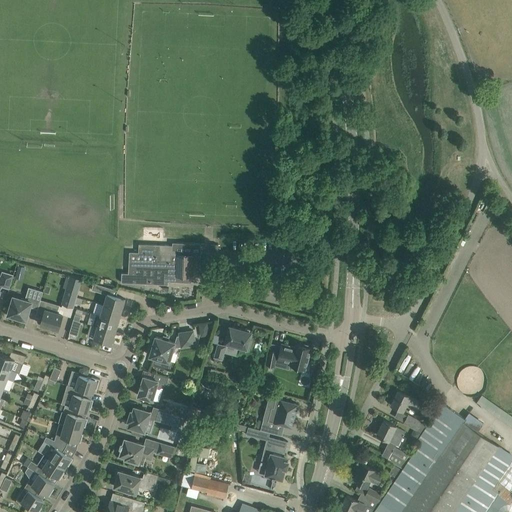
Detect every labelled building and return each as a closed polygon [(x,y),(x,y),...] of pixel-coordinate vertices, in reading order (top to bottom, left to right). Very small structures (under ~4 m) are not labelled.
[(122,273),(121,282),(168,284),(168,281),(200,282),(200,255),(175,254),(175,250),(172,250),(173,245),(139,244),(138,252),(129,252),(128,273),(122,273)] [(0,291),(1,290),(0,289),(1,286),(9,288),(9,289),(14,274),(13,274),(13,275),(2,272),(1,275),(0,275),(0,291)] [(93,283),(91,290),(104,293),(106,287),(93,283)] [(9,315),(9,316),(16,318),(16,317),(26,320),(30,307),(38,309),(43,291),(31,287),(29,293),(27,292),(25,299),(13,296),(8,314),(9,315)] [(75,302),(77,297),(79,291),(67,287),(62,303),(74,307),(75,302)] [(107,293),(104,305),(122,310),(125,299),(107,293)] [(63,314),(65,307),(59,305),(57,312),(45,309),(41,324),(43,325),(42,326),(43,327),(47,328),(48,328),(48,326),(52,328),(53,327),(56,328),(56,329),(58,329),(63,314)] [(104,305),(101,316),(119,321),(122,310),(104,305)] [(93,325),(97,326),(115,332),(119,321),(101,316),(96,314),(93,325)] [(81,322),(79,321),(73,319),(69,333),(77,335),(81,322)] [(207,324),(199,325),(200,336),(209,334),(207,324)] [(115,332),(97,326),(94,338),(112,343),(115,332)] [(226,342),(239,345),(238,347),(248,350),(251,340),(249,339),(251,332),(250,331),(250,329),(245,328),(245,330),(230,326),(226,342)] [(195,344),(193,330),(179,333),(180,335),(177,336),(175,342),(168,340),(169,337),(168,337),(167,339),(164,338),(164,336),(163,338),(156,336),(153,344),(153,345),(151,345),(149,351),(151,353),(150,356),(169,361),(172,351),(175,352),(176,347),(195,344)] [(270,349),(266,364),(274,366),(276,358),(290,362),(289,364),(305,369),(311,347),(309,347),(309,345),(304,344),(302,345),(296,343),(295,347),(282,344),(279,351),(270,349)] [(215,357),(222,359),(225,346),(218,344),(215,357)] [(0,364),(11,369),(20,372),(26,355),(11,351),(9,357),(0,352),(0,364)] [(0,375),(7,378),(11,369),(0,364),(0,375)] [(55,366),(50,376),(49,378),(56,381),(61,369),(55,366)] [(77,380),(75,387),(83,390),(93,393),(95,388),(97,389),(100,379),(92,376),(91,378),(86,377),(81,375),(75,373),(73,379),(77,380)] [(138,395),(153,400),(157,388),(159,388),(161,387),(162,382),(166,383),(168,377),(155,373),(153,379),(144,376),(142,383),(141,382),(139,388),(140,388),(138,395)] [(47,383),(42,382),(39,389),(44,391),(47,383)] [(72,398),(70,406),(78,408),(78,409),(88,412),(89,407),(91,408),(94,399),(82,396),(83,390),(75,387),(71,385),(67,396),(72,398)] [(403,411),(405,406),(417,411),(421,402),(398,390),(391,405),(403,411)] [(36,401),(39,394),(34,392),(31,399),(36,401)] [(511,415),(482,395),(477,402),(511,426),(511,415)] [(292,427),(298,404),(276,398),(274,408),(272,407),(268,421),(292,427)] [(511,511),(511,455),(498,446),(499,445),(464,421),(466,419),(442,403),(419,438),(422,440),(373,511),(511,511)] [(88,418),(76,415),(78,409),(78,408),(70,406),(65,404),(63,411),(62,411),(58,422),(60,423),(82,429),(83,426),(85,427),(88,418)] [(181,404),(176,407),(180,413),(185,409),(181,404)] [(131,411),(128,421),(130,421),(129,426),(132,427),(138,429),(144,430),(144,431),(149,417),(164,422),(166,417),(168,410),(154,406),(152,412),(134,407),(133,411),(131,411)] [(26,410),(23,418),(27,420),(31,412),(26,410)] [(404,422),(422,432),(426,426),(420,423),(421,421),(408,414),(404,422)] [(377,434),(386,439),(398,445),(405,430),(384,420),(377,434)] [(60,423),(54,440),(67,445),(69,438),(81,442),(83,433),(81,433),(82,429),(60,423)] [(258,437),(260,429),(248,426),(247,431),(246,434),(258,437)] [(132,427),(131,432),(142,436),(144,430),(138,429),(132,427)] [(16,433),(13,441),(17,443),(21,435),(16,433)] [(282,458),(283,456),(283,457),(288,441),(267,435),(263,452),(271,454),(265,474),(272,476),(272,477),(275,478),(275,476),(282,478),(285,467),(286,468),(288,460),(282,458)] [(50,445),(44,454),(65,467),(67,464),(69,465),(73,458),(63,451),(67,445),(54,440),(46,436),(44,441),(50,445)] [(125,458),(135,461),(139,462),(140,456),(151,459),(154,448),(144,445),(144,444),(125,438),(123,444),(121,444),(120,448),(122,449),(120,455),(126,456),(125,458)] [(17,443),(13,441),(9,448),(14,450),(17,443)] [(160,442),(157,452),(171,456),(174,446),(160,442)] [(208,457),(210,448),(193,445),(189,470),(205,472),(207,464),(197,462),(198,455),(208,457)] [(409,454),(403,451),(394,447),(391,453),(387,460),(401,466),(409,454)] [(12,454),(7,452),(4,459),(9,461),(12,454)] [(35,471),(39,473),(46,478),(46,477),(49,472),(60,479),(65,472),(63,470),(65,467),(44,454),(38,464),(31,460),(27,466),(35,471)] [(9,461),(4,459),(1,467),(5,469),(9,461)] [(378,484),(384,473),(375,468),(375,469),(362,463),(354,480),(367,487),(370,480),(378,484)] [(394,464),(390,472),(396,475),(400,467),(394,464)] [(154,490),(159,475),(145,470),(143,477),(119,470),(119,472),(116,471),(114,478),(117,478),(114,486),(136,493),(138,486),(146,489),(146,488),(154,490)] [(191,487),(207,491),(207,494),(216,496),(219,481),(210,479),(194,475),(195,473),(184,470),(181,485),(191,488),(191,487)] [(30,478),(24,487),(35,494),(36,494),(39,489),(49,496),(54,488),(52,487),(55,483),(46,477),(46,478),(39,473),(34,480),(30,478)] [(0,488),(7,491),(12,480),(5,477),(0,488)] [(35,494),(24,487),(16,500),(21,503),(22,501),(32,507),(31,509),(35,511),(38,511),(44,505),(42,503),(44,500),(36,494),(35,494)] [(365,495),(369,497),(368,497),(377,502),(382,494),(369,488),(365,495)] [(104,511),(127,511),(128,511),(130,511),(141,511),(144,502),(116,493),(114,502),(112,501),(111,505),(109,504),(108,506),(106,507),(104,511)] [(370,511),(377,502),(368,497),(365,504),(347,495),(339,511),(341,511),(352,511),(353,511),(356,511),(370,511)] [(269,511),(243,502),(239,511),(269,511)]
